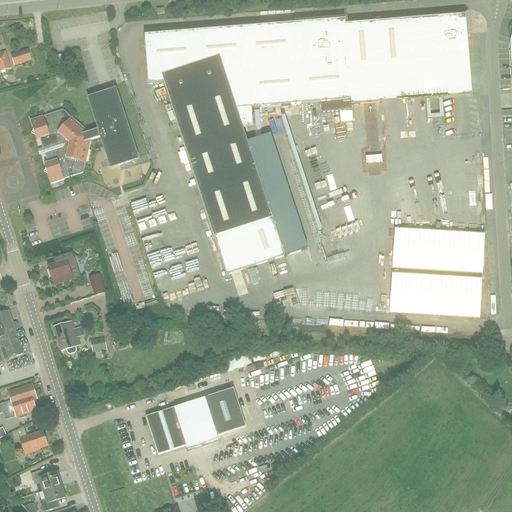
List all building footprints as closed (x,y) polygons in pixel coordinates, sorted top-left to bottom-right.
[(148,85),(164,84),(214,238),(226,276),(285,257),(243,129),(253,126),(249,109),(320,104),(321,114),(352,111),(352,106),(472,97),(467,37),(469,37),(468,14),(444,15),(445,18),(346,25),(345,20),(144,36),(148,85)] [(14,67),(32,61),(28,51),(11,56),(14,67)] [(11,70),(8,64),(5,53),(0,54),(0,74),(1,74),(1,73),(11,70)] [(64,180),(63,180),(65,179),(65,180),(84,174),(86,165),(85,165),(85,163),(86,163),(91,141),(101,138),(111,169),(138,160),(115,90),(88,99),(98,130),(88,133),(71,118),(71,119),(70,118),(70,117),(63,111),(45,117),(44,118),(44,117),(31,121),(37,140),(40,139),(44,149),(40,151),(41,155),(45,154),(48,164),(45,165),(51,185),(64,180)] [(278,119),(273,121),(278,131),(282,129),(278,119)] [(317,146),(353,139),(350,126),(314,134),(317,146)] [(252,147),(264,143),(261,133),(249,137),(252,147)] [(403,156),(390,158),(393,170),(405,168),(403,156)] [(269,161),(258,163),(263,183),(274,180),(269,161)] [(275,184),(266,187),(288,257),(300,254),(288,215),(285,215),(275,184)] [(136,214),(171,204),(167,189),(132,199),(136,214)] [(140,227),(158,221),(156,214),(138,220),(140,227)] [(160,229),(176,223),(174,216),(158,222),(160,229)] [(182,234),(191,232),(189,225),(180,228),(182,234)] [(305,225),(295,229),(299,238),(309,234),(305,225)] [(145,240),(147,245),(181,237),(179,229),(161,233),(162,236),(145,240)] [(484,234),(394,229),(392,269),(482,274),(484,234)] [(328,250),(347,247),(345,230),(326,232),(328,250)] [(184,236),(187,243),(195,240),(192,233),(184,236)] [(158,247),(157,245),(147,248),(150,255),(185,244),(182,237),(164,243),(165,244),(158,247)] [(186,250),(189,256),(198,253),(195,246),(186,250)] [(48,268),(52,281),(54,287),(73,281),(69,268),(77,266),(73,253),(53,260),(55,266),(48,268)] [(200,273),(207,270),(202,259),(195,261),(200,273)] [(159,274),(162,280),(178,274),(176,267),(159,274)] [(479,319),(481,279),(392,274),(389,314),(479,319)] [(97,297),(106,294),(100,276),(91,279),(97,297)] [(178,295),(179,300),(213,291),(212,285),(186,292),(185,285),(167,290),(169,297),(178,295)] [(364,301),(364,313),(377,313),(377,301),(364,301)] [(177,303),(168,307),(169,311),(179,308),(177,303)] [(0,346),(5,361),(24,356),(9,312),(0,315),(0,346)] [(76,351),(75,349),(80,347),(78,338),(84,336),(81,328),(75,330),(72,323),(54,329),(62,353),(66,351),(67,354),(69,355),(74,354),(76,351)] [(93,353),(107,351),(105,340),(91,342),(93,353)] [(230,373),(255,365),(251,354),(227,362),(230,373)] [(273,359),(256,365),(258,370),(275,364),(273,359)] [(11,403),(0,406),(0,415),(3,415),(14,411),(16,419),(19,418),(19,420),(21,421),(27,419),(27,417),(27,416),(36,413),(33,402),(37,401),(35,396),(32,387),(8,395),(11,403)] [(234,390),(205,399),(217,437),(246,428),(234,390)] [(185,409),(187,416),(196,413),(193,406),(185,409)] [(158,457),(187,447),(175,409),(146,419),(158,457)] [(28,438),(27,436),(24,427),(12,433),(14,439),(19,437),(19,438),(25,456),(40,451),(40,450),(48,447),(43,433),(28,438)] [(43,493),(61,487),(57,475),(46,478),(44,472),(31,476),(35,487),(41,485),(43,493)] [(61,487),(43,493),(46,501),(40,503),(42,511),(48,511),(56,510),(54,503),(65,500),(61,487)] [(210,511),(206,497),(195,501),(199,511),(210,511)]
